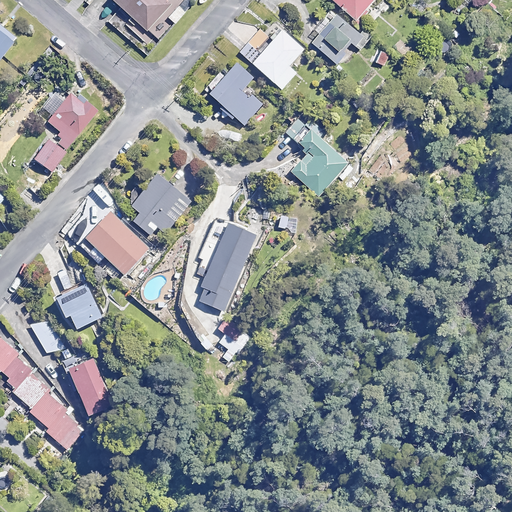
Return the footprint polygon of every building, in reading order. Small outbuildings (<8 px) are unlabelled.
[(171,3),(167,0),(115,0),(146,29),(171,3)] [(335,0),(356,18),(372,0),(335,0)] [(368,40),(331,8),(323,17),(329,22),(311,43),(336,64),(345,53),(343,51),(351,42),(360,49),(368,40)] [(304,48),(278,24),(268,34),(272,37),(259,52),(247,42),(238,51),(281,90),(296,73),(288,66),(304,48)] [(0,61),(14,45),(0,34),(0,61)] [(390,54),(381,49),(374,60),(383,65),(390,54)] [(252,79),(235,63),(206,91),(241,127),(261,108),(242,89),(252,79)] [(59,130),(56,134),(61,138),(58,142),(66,149),(97,111),(86,102),(84,104),(69,92),(46,120),(59,130)] [(285,132),(294,140),(298,136),(295,133),(304,123),(298,117),(285,132)] [(309,127),(296,142),(308,152),(290,172),(320,198),(349,166),(321,141),(323,139),(309,127)] [(65,152),(46,139),(33,158),(52,171),(65,152)] [(191,200),(156,172),(130,205),(138,212),(132,220),(150,235),(158,226),(166,232),(191,200)] [(150,245),(105,212),(81,244),(126,277),(150,245)] [(257,235),(226,223),(200,286),(203,287),(198,300),(201,302),(195,316),(219,326),(257,235)] [(85,284),(50,298),(63,330),(99,316),(85,284)] [(45,314),(27,324),(46,356),(64,345),(45,314)] [(83,428),(0,343),(0,376),(61,449),(83,428)] [(78,359),(63,366),(86,421),(102,414),(78,359)]
